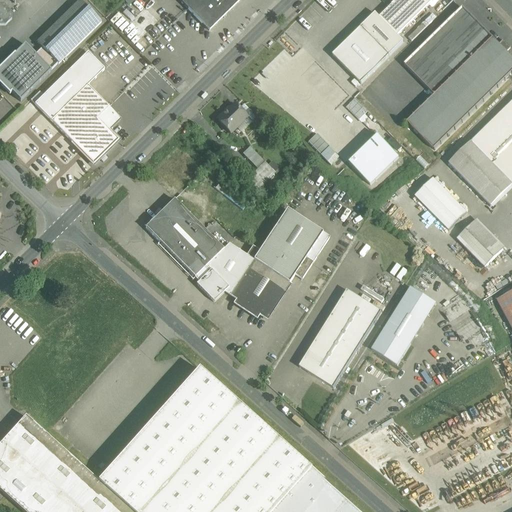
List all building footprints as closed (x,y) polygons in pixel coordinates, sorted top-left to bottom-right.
[(241,0),(177,0),(209,32),(241,0)] [(397,0),(379,18),(376,14),(361,28),(389,57),(404,43),(398,36),(434,0),(397,0)] [(80,1),(37,43),(42,49),(56,65),(101,23),(80,1)] [(0,4),(0,25),(5,25),(11,19),(11,13),(3,4),(0,4)] [(148,4),(128,25),(141,37),(161,17),(148,4)] [(463,9),(455,16),(404,66),(435,96),(407,123),(434,151),(511,73),(511,58),(506,53),(511,49),(503,41),(499,45),(463,9)] [(56,65),(42,49),(34,56),(24,46),(0,68),(0,87),(7,95),(9,92),(18,101),(56,65)] [(86,54),(34,105),(51,121),(102,70),(86,54)] [(109,108),(87,86),(51,121),(94,165),(118,141),(109,132),(120,121),(108,109),(109,108)] [(383,124),(356,98),(347,108),(375,133),(383,124)] [(511,102),(449,164),(491,207),(511,186),(511,102)] [(235,106),(230,110),(228,110),(227,110),(226,111),(226,112),(225,112),(225,114),(218,121),(230,133),(246,118),(235,106)] [(269,165),(276,172),(280,169),(273,161),(269,165)] [(264,162),(247,180),(257,190),(275,173),(264,162)] [(415,196),(449,232),(468,213),(435,178),(415,196)] [(223,250),(174,201),(145,229),(160,243),(159,243),(161,245),(161,246),(164,249),(165,248),(189,273),(189,274),(192,278),(193,277),(198,283),(196,285),(214,303),(226,291),(231,294),(253,261),(246,256),(229,245),(223,250)] [(259,252),(252,247),(246,256),(253,261),(231,294),(240,300),(237,304),(256,317),(258,312),(267,318),(294,276),(301,281),(313,263),(306,259),(322,234),(287,210),(259,252)] [(503,251),(475,223),(457,240),(485,269),(503,251)] [(369,293),(384,299),(391,285),(376,279),(369,293)] [(411,290),(378,341),(372,352),(397,368),(436,306),(411,290)] [(347,292),(299,368),(334,390),(381,313),(347,292)] [(511,292),(497,301),(511,328),(511,292)] [(367,298),(365,302),(383,310),(385,306),(367,298)] [(443,312),(450,323),(471,311),(464,299),(443,312)] [(456,331),(463,342),(483,329),(476,319),(456,331)] [(475,347),(489,341),(485,332),(471,338),(475,347)] [(98,482),(130,511),(272,511),(310,470),(199,370),(98,482)] [(130,511),(98,482),(25,417),(0,445),(0,491),(23,511),(130,511)] [(357,511),(310,470),(272,511),(357,511)]
